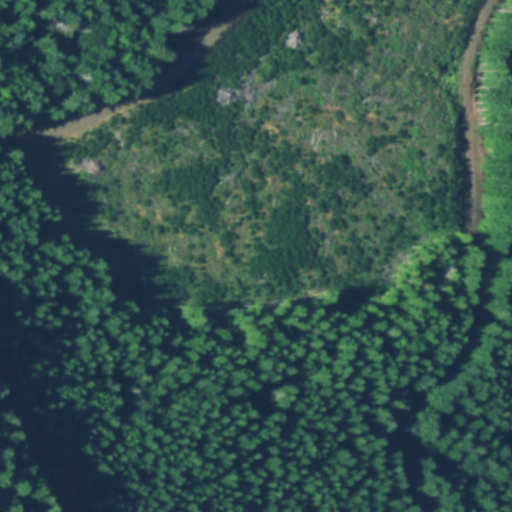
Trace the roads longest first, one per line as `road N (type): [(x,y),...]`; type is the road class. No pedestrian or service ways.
road 1 (track): [(414,511),(394,447),(398,422),(463,331),(486,41),(504,0),(171,70),(84,119),(0,134)]
road 2 (track): [(0,394),(54,511)]
